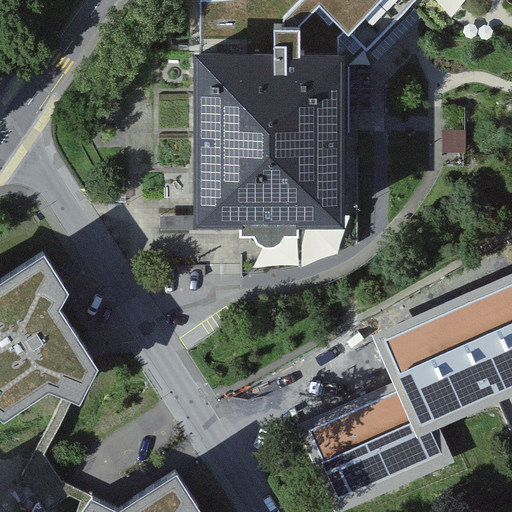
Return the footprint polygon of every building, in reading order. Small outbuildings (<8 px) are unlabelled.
[(402,0),(302,0),(354,50),(402,0)] [(335,46),(186,47),(187,190),(187,220),(229,219),(336,219),(335,46)] [(58,280),(32,242),(0,264),(0,402),(35,381),(67,395),(88,358),(49,300),(58,280)] [(407,304),(426,341),(456,326),(437,289),(407,304)] [(337,360),(353,417),(437,395),(431,374),(415,378),(405,341),(337,360)] [(189,511),(193,505),(167,462),(111,497),(80,485),(62,511),(189,511)]
